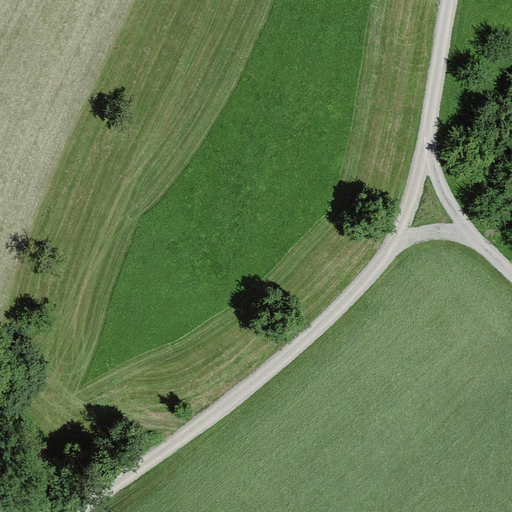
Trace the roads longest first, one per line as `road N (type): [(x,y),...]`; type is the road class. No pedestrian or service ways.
road 1 (track): [(82,511),(253,383),(350,296),(395,242),(456,0)]
road 2 (track): [(425,141),(445,193),(511,272)]
